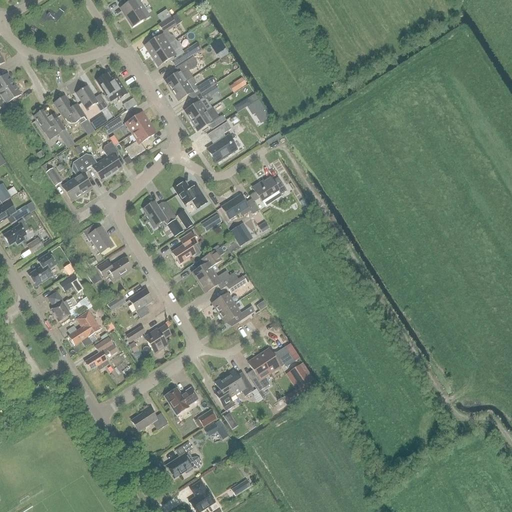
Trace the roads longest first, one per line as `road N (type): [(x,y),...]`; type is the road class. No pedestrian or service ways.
road 1 (residential): [(192,350),(191,333),(119,216),(125,198),(169,156)]
road 2 (residential): [(97,416),(0,262)]
road 3 (residential): [(169,156),(173,129),(125,55),(110,50)]
road 4 (residential): [(110,50),(44,58),(13,43),(0,24)]
